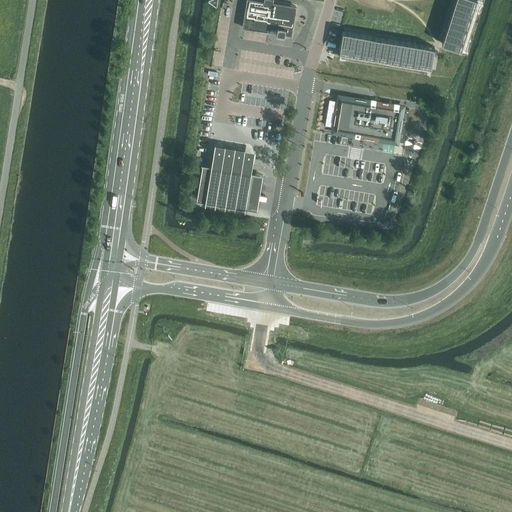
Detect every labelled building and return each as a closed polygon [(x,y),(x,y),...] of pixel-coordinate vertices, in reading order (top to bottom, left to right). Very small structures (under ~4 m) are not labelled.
[(246,0),(245,8),(246,9),(243,27),(268,31),(267,32),(278,34),(278,33),(291,35),(296,7),(272,3),(272,1),(266,0),(263,0),(264,1),(258,0),(246,0)] [(455,0),(442,43),(461,49),(476,0),(455,0)] [(343,31),(339,51),(431,67),(434,47),(343,31)] [(337,97),(332,130),(356,134),(355,136),(370,138),(370,136),(404,142),(409,109),(337,97)] [(252,170),(203,162),(197,198),(246,206),(252,170)]
